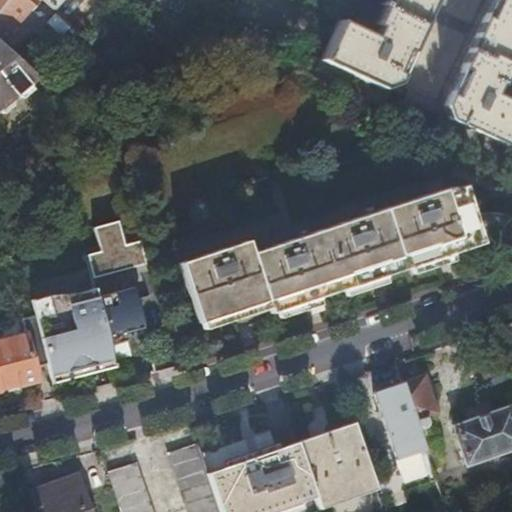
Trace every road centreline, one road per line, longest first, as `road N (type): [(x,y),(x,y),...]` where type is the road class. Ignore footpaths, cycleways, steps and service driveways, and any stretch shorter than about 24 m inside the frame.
road 1 (residential): [(0,447),(239,386),(511,297)]
road 2 (residential): [(463,0),(411,112)]
